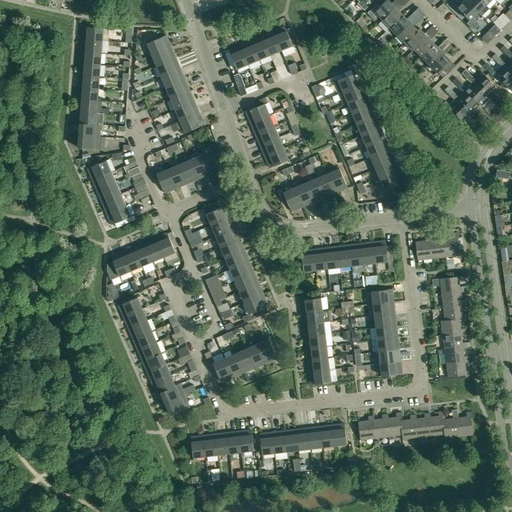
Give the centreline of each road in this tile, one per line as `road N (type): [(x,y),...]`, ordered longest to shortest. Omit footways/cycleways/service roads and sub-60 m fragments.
road 1 (residential): [(402,217),(420,388),(224,414),(194,345)]
road 2 (unclassified): [(248,179),(263,215),(284,228),(402,217)]
road 3 (unclassified): [(504,351),(483,207)]
road 4 (unclassified): [(470,209),(490,352)]
